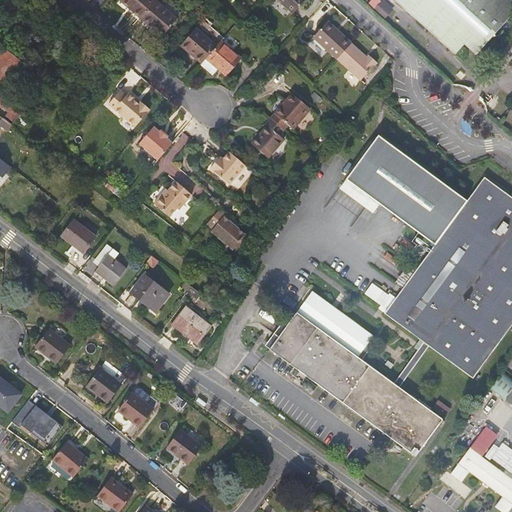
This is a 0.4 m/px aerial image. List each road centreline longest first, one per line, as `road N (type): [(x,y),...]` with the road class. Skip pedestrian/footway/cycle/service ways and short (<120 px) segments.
road 1 (residential): [(293,448),(0,230)]
road 2 (residential): [(4,335),(22,367),(198,511)]
road 3 (residential): [(342,0),(408,64),(432,117),(471,145),(511,151)]
road 4 (residential): [(75,0),(184,95),(211,105)]
